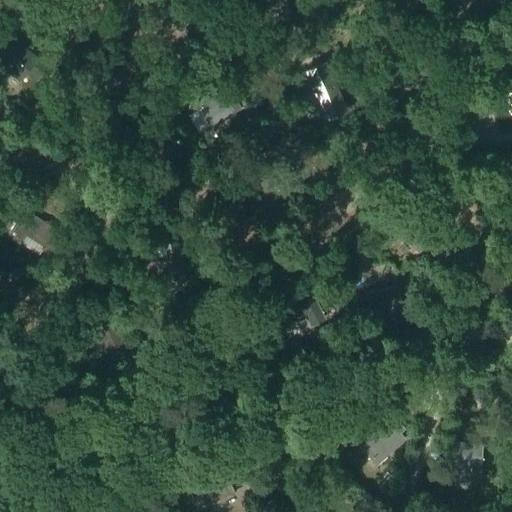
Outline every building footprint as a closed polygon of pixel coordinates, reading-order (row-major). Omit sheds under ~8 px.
[(183,31),(176,46),(195,55),(198,48),(209,53),(223,22),(194,9),(192,12),(192,13),(183,31)] [(38,57),(15,39),(0,57),(0,66),(19,81),(26,73),(36,81),(44,71),(34,63),(38,57)] [(390,69),(388,84),(424,87),(425,75),(435,76),(437,57),(402,53),(400,70),(390,69)] [(321,60),(301,69),(323,118),(343,110),(321,60)] [(210,126),(241,110),(240,109),(236,101),(228,86),(198,105),(210,126)] [(511,90),(501,100),(511,113),(511,90)] [(243,97),(236,101),(240,109),(247,105),(243,97)] [(123,103),(84,99),(83,110),(82,119),(82,122),(119,127),(123,103)] [(286,194),(270,153),(250,161),(266,202),(286,194)] [(414,206),(402,218),(414,229),(405,239),(418,251),(425,244),(431,249),(444,235),(414,206)] [(16,217),(18,219),(8,235),(21,243),(25,236),(44,247),(55,229),(30,213),(21,208),(16,217)] [(511,225),(501,225),(500,249),(511,249),(511,225)] [(178,241),(152,246),(156,262),(156,261),(159,274),(165,273),(167,285),(185,282),(181,257),(178,241)] [(395,283),(362,295),(375,330),(407,318),(395,283)] [(284,309),(276,313),(283,328),(306,317),(310,327),(325,319),(310,287),(280,301),(284,309)] [(96,322),(75,331),(85,354),(102,346),(107,357),(126,348),(120,335),(126,332),(121,320),(115,323),(99,329),(96,322)] [(361,446),(376,463),(403,439),(401,438),(407,433),(394,419),(389,424),(387,422),(361,446)] [(450,485),(472,487),(472,479),(477,479),(480,445),(454,442),(450,485)] [(198,511),(235,495),(222,469),(186,487),(198,511)]
